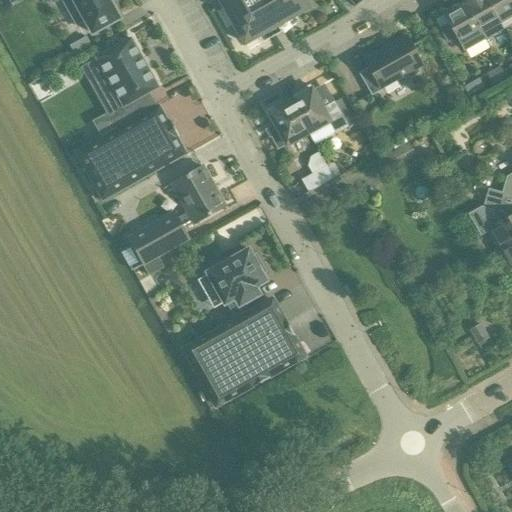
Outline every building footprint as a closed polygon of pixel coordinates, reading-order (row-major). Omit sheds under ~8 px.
[(0,0),(5,10),(18,3),(16,0),(0,0)] [(58,0),(61,0),(68,11),(75,25),(84,20),(92,34),(119,19),(108,0),(49,0),(52,4),(58,0)] [(305,0),(219,0),(244,44),(309,7),(305,0)] [(488,0),(470,0),(464,4),(484,39),(504,28),(488,0)] [(511,0),(488,0),(504,28),(511,23),(511,0)] [(464,51),(484,39),(464,4),(444,15),(448,22),(456,37),(464,51)] [(446,42),(456,37),(448,22),(438,28),(446,42)] [(70,46),(75,56),(91,46),(86,37),(70,46)] [(418,67),(422,65),(405,37),(364,60),(369,69),(359,75),(371,96),(382,90),(381,88),(404,75),(409,78),(418,73),(418,67)] [(103,201),(186,154),(159,105),(155,107),(147,93),(158,87),(130,39),(96,58),(104,74),(97,78),(124,125),(75,152),(103,201)] [(491,83),(504,76),(499,67),(486,74),(491,83)] [(290,102),(307,133),(329,121),(336,133),(347,127),(333,102),(322,109),(309,85),(295,94),(297,98),(290,102)] [(307,133),(290,102),(283,106),(280,102),(266,110),(286,145),(307,133)] [(414,156),(404,140),(392,148),(394,151),(373,163),(380,175),(414,156)] [(128,238),(143,264),(157,257),(188,239),(182,228),(193,223),(194,224),(225,207),(202,167),(171,184),(188,213),(177,219),(174,212),(128,238)] [(308,192),(333,178),(326,167),(302,180),(308,192)] [(511,173),(507,176),(502,192),(511,195),(511,173)] [(470,215),(482,236),(488,233),(498,250),(511,242),(511,195),(502,192),(491,189),(486,206),(470,215)] [(511,242),(498,250),(509,270),(511,268),(511,242)] [(255,254),(252,256),(248,249),(206,273),(224,305),(226,304),(235,321),(185,349),(216,405),(251,385),(252,387),(269,378),(268,376),(303,356),(292,337),(294,336),(285,319),(283,320),(272,300),(244,316),(239,306),(243,304),(242,302),(250,298),(250,299),(259,295),(255,287),(266,281),(262,274),(265,272),(255,254)] [(163,267),(157,257),(143,264),(142,265),(148,275),(163,267)] [(480,326),(468,332),(475,346),(487,339),(480,326)]
